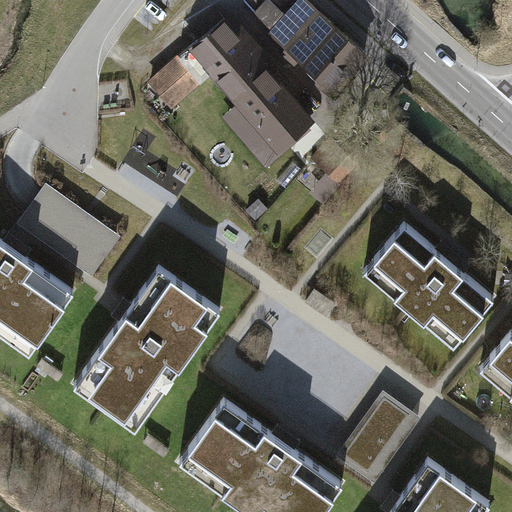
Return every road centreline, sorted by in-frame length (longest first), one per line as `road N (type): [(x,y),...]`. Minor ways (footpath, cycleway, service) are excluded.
road 1 (track): [(147,511),(0,399)]
road 2 (primary): [(499,119),(367,0)]
road 3 (unclassified): [(121,0),(77,59),(57,115)]
